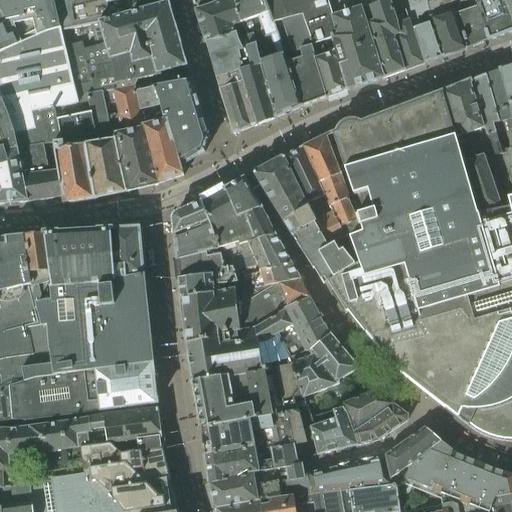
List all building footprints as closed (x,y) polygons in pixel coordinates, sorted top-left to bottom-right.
[(0,0),(0,52),(38,36),(60,29),(54,2),(53,0),(0,0)] [(64,0),(54,2),(60,29),(74,87),(92,83),(94,94),(103,92),(118,90),(135,87),(139,80),(156,77),(183,69),(183,70),(186,69),(185,67),(186,67),(185,63),(185,64),(180,45),(175,27),(174,27),(169,8),(167,3),(166,0),(64,0)] [(242,24),(243,24),(242,22),(240,23),(234,0),(227,0),(216,4),(196,10),(207,44),(237,34),(235,30),(239,30),(244,29),(242,24)] [(264,0),(234,0),(240,23),(242,22),(243,24),(258,18),(262,30),(261,31),(264,40),(271,38),(278,57),(261,63),(276,120),(302,109),(287,64),(284,55),(278,34),(277,34),(274,25),(273,25),(264,0)] [(264,0),(273,25),(274,25),(274,24),(282,22),(302,16),(313,46),(322,44),(331,40),(335,53),(347,93),(385,80),(368,25),(375,23),(366,0),(264,0)] [(401,37),(389,0),(366,0),(375,23),(368,25),(385,80),(405,72),(396,39),(401,37)] [(389,0),(401,37),(396,39),(405,72),(423,65),(406,11),(411,10),(407,0),(389,0)] [(443,59),(426,0),(407,0),(411,10),(406,11),(423,65),(443,59)] [(449,0),(426,0),(443,59),(467,51),(451,4),(449,0)] [(489,42),(472,0),(449,0),(451,4),(467,51),(489,42)] [(472,0),(489,42),(511,32),(511,21),(504,0),(472,0)] [(302,59),(287,64),(302,109),(325,101),(308,48),(313,46),(302,16),(282,22),(292,53),(295,54),(300,52),(302,59)] [(9,119),(14,135),(37,130),(32,113),(49,110),(55,109),(78,104),(74,87),(60,29),(38,36),(0,52),(0,96),(2,101),(9,119)] [(251,45),(248,39),(247,39),(244,29),(239,30),(235,30),(237,34),(240,53),(247,51),(250,50),(251,45)] [(240,53),(237,34),(207,44),(217,79),(239,72),(244,71),(240,53)] [(257,127),(276,120),(261,63),(258,52),(257,45),(254,35),(248,37),(248,39),(251,45),(250,50),(247,51),(251,69),(244,71),(239,72),(257,127)] [(322,44),(313,46),(308,48),(325,101),(347,93),(335,53),(326,56),(322,44)] [(511,119),(511,152),(508,153),(493,158),(508,201),(511,200),(511,67),(500,72),(511,119)] [(257,127),(239,72),(217,79),(233,131),(239,134),(257,127)] [(511,119),(500,72),(486,76),(508,153),(511,152),(511,119)] [(470,83),(493,158),(508,153),(486,76),(470,83)] [(183,177),(184,177),(182,166),(204,152),(208,142),(190,82),(155,89),(159,102),(164,120),(167,119),(169,125),(168,126),(173,142),(174,142),(183,177)] [(88,95),(94,94),(92,83),(74,87),(78,104),(55,109),(57,121),(58,121),(61,143),(54,144),(55,153),(58,172),(62,198),(63,204),(95,199),(96,199),(87,146),(98,144),(88,95)] [(508,201),(493,158),(470,83),(442,94),(477,216),(510,209),(508,201)] [(98,144),(116,141),(127,192),(157,186),(136,93),(135,87),(118,90),(103,92),(94,94),(88,95),(98,144)] [(183,177),(174,142),(173,142),(168,126),(169,125),(167,119),(164,120),(159,102),(155,89),(136,93),(157,186),(158,186),(183,177)] [(477,216),(442,94),(332,135),(354,196),(368,192),(373,210),(356,216),(362,235),(350,239),(359,262),(355,264),(356,266),(328,283),(346,313),(348,312),(377,349),(401,376),(407,380),(408,379),(458,419),(459,417),(471,422),(469,425),(474,429),(480,432),(485,434),(491,437),(496,438),(502,440),(508,440),(511,440),(511,200),(508,201),(510,209),(477,216)] [(9,119),(2,101),(0,101),(0,205),(28,203),(17,150),(14,135),(9,119)] [(57,121),(55,109),(49,110),(32,113),(37,130),(14,135),(17,150),(28,203),(29,203),(29,204),(62,198),(58,172),(49,173),(44,146),(54,144),(61,143),(58,121),(57,121)] [(303,149),(340,229),(341,229),(350,239),(362,235),(356,216),(373,210),(368,192),(354,196),(332,135),(327,138),(303,149)] [(96,199),(127,192),(116,141),(98,144),(87,146),(96,199)] [(285,159),(317,223),(325,238),(331,236),(340,229),(303,149),(285,159)] [(254,175),(293,237),(317,223),(285,159),(254,175)] [(255,242),(275,236),(262,211),(244,181),(226,191),(238,219),(245,216),(255,242)] [(239,286),(252,284),(251,278),(261,276),(260,272),(256,263),(248,244),(255,242),(245,216),(238,219),(226,191),(202,204),(210,222),(220,251),(221,256),(224,270),(233,268),(238,283),(239,286)] [(173,222),(174,236),(210,222),(202,204),(202,203),(176,215),(173,222)] [(177,261),(220,251),(210,222),(174,236),(177,261)] [(338,247),(331,236),(325,238),(317,223),(293,237),(313,270),(314,269),(324,285),(328,283),(356,266),(355,264),(352,258),(348,255),(338,247)] [(133,230),(131,230),(112,231),(116,282),(143,276),(140,236),(133,230)] [(112,231),(45,235),(51,283),(42,286),(46,303),(36,305),(42,327),(28,329),(32,353),(10,357),(0,359),(0,387),(10,387),(35,380),(152,365),(143,276),(116,282),(112,231)] [(32,289),(36,305),(46,303),(42,286),(51,283),(45,235),(24,237),(30,275),(33,275),(35,288),(32,289)] [(248,244),(256,263),(260,261),(259,257),(283,250),(275,236),(255,242),(248,244)] [(0,359),(10,357),(32,353),(28,329),(42,327),(36,305),(32,289),(35,288),(33,275),(30,275),(24,237),(0,239),(0,359)] [(260,261),(256,263),(260,272),(294,269),(283,250),(259,257),(260,261)] [(220,251),(177,261),(179,280),(213,275),(214,287),(238,283),(233,268),(224,270),(221,256),(220,251)] [(294,269),(260,272),(261,276),(251,278),(252,284),(254,290),(300,281),(294,269)] [(181,298),(182,298),(240,291),(239,286),(238,283),(214,287),(213,275),(179,280),(181,298)] [(310,299),(300,281),(254,290),(252,284),(239,286),(240,291),(182,298),(187,344),(219,339),(219,336),(241,332),(310,299)] [(266,377),(293,370),(292,366),(330,335),(310,299),(241,332),(219,336),(219,339),(187,344),(193,383),(265,372),(266,377)] [(293,370),(297,383),(314,376),(322,368),(320,366),(344,352),(330,335),(292,366),(293,370)] [(339,382),(358,370),(344,352),(320,366),(322,368),(314,376),(297,383),(302,397),(303,399),(334,387),(334,388),(340,385),(339,382)] [(10,387),(13,420),(13,421),(24,421),(32,421),(157,405),(157,402),(156,402),(153,377),(154,377),(152,365),(35,380),(10,387)] [(302,397),(297,383),(293,370),(266,377),(265,372),(193,383),(201,430),(256,420),(293,412),(298,415),(295,398),(302,397)] [(0,422),(13,420),(10,387),(0,387),(0,422)] [(354,434),(367,424),(394,405),(378,392),(342,406),(344,409),(347,414),(354,434)] [(407,416),(394,405),(367,424),(375,437),(372,439),(374,443),(378,442),(407,422),(407,416)] [(358,446),(354,434),(347,414),(344,409),(333,412),(335,420),(310,428),(317,456),(358,446)] [(90,420),(75,422),(78,449),(81,448),(81,449),(111,446),(111,445),(138,442),(159,439),(159,440),(160,440),(157,411),(90,420)] [(201,430),(206,457),(256,448),(256,452),(270,450),(295,446),(295,447),(307,443),(300,416),(298,415),(293,412),(256,420),(201,430)] [(32,455),(78,449),(75,422),(66,423),(29,428),(10,430),(5,430),(0,430),(0,490),(4,490),(4,489),(12,488),(8,457),(32,454),(32,455)] [(358,446),(374,443),(372,439),(375,437),(367,424),(354,434),(358,446)] [(425,429),(385,457),(392,486),(397,486),(404,485),(403,477),(407,475),(406,470),(412,466),(442,443),(425,429)] [(139,453),(121,455),(115,450),(111,446),(81,449),(82,455),(85,478),(58,482),(55,486),(55,493),(55,495),(55,496),(57,496),(59,511),(142,511),(163,508),(163,509),(166,508),(175,506),(175,508),(177,507),(169,475),(163,451),(162,451),(161,445),(160,440),(159,440),(159,439),(138,442),(138,447),(139,453)] [(458,511),(458,510),(458,506),(451,503),(439,463),(448,461),(453,452),(442,443),(412,466),(406,470),(407,475),(403,477),(404,485),(441,500),(443,511),(447,511),(458,511)] [(295,446),(270,450),(272,461),(258,464),(256,452),(256,448),(206,457),(205,457),(209,483),(302,466),(302,465),(299,466),(295,447),(295,446)] [(453,452),(448,461),(439,463),(451,503),(458,506),(458,510),(462,509),(480,465),(452,454),(453,452)] [(311,496),(392,486),(385,457),(307,474),(311,496)] [(489,511),(495,499),(511,495),(511,477),(494,471),(480,465),(462,509),(478,506),(479,511),(489,511)] [(294,497),(311,496),(307,474),(303,475),(302,466),(209,483),(209,484),(216,510),(281,498),(294,497)] [(25,486),(12,488),(4,489),(4,490),(0,490),(0,511),(41,511),(40,500),(44,499),(44,497),(42,486),(43,486),(42,482),(28,484),(28,482),(24,483),(25,486)] [(311,496),(294,497),(296,511),(399,511),(397,486),(392,486),(311,496)] [(178,511),(177,507),(175,508),(175,506),(166,508),(163,509),(163,508),(142,511),(59,511),(57,496),(55,496),(55,495),(44,497),(44,499),(40,500),(41,511),(178,511)] [(511,511),(511,495),(495,499),(489,511),(511,511)] [(281,498),(216,510),(216,511),(296,511),(294,497),(281,498)]
